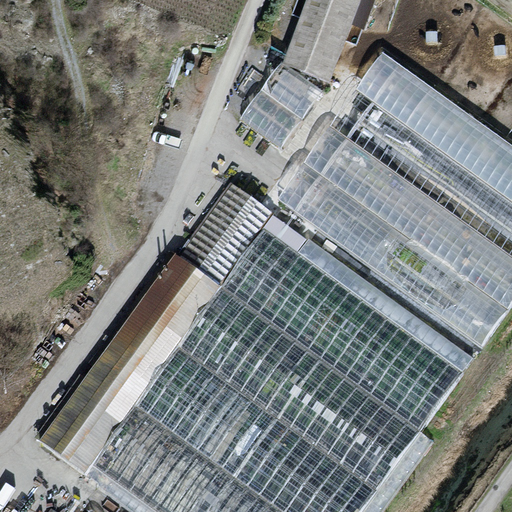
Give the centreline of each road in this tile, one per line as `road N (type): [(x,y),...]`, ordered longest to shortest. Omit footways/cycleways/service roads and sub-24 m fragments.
road 1 (unclassified): [(255,0),(145,257),(0,452)]
road 2 (track): [(130,278),(104,231),(58,0)]
